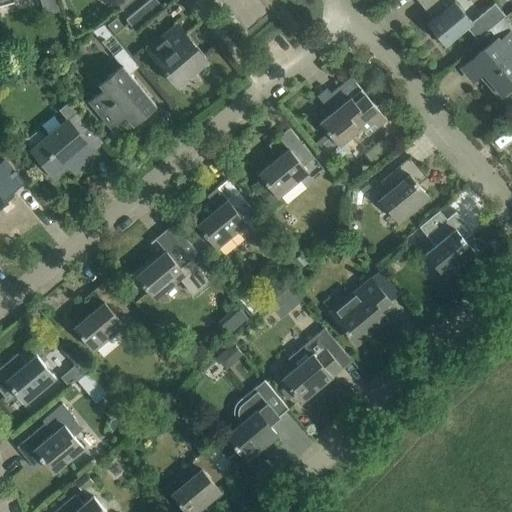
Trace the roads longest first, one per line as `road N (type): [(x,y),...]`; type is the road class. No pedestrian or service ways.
road 1 (residential): [(0,290),(265,89)]
road 2 (residential): [(271,511),(445,331),(511,286)]
road 3 (residential): [(511,211),(347,24)]
